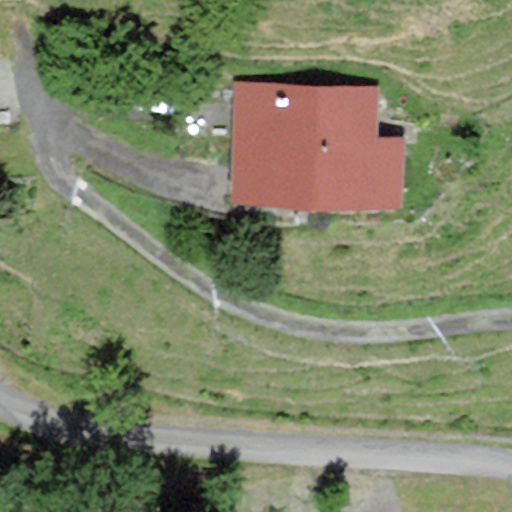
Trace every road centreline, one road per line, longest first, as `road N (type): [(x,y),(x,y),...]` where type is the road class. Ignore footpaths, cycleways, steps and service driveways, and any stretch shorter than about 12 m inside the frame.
road 1 (track): [(511,321),(325,333),(233,305),(102,216),(55,175),(41,145),(48,125),(63,128),(102,160),(154,183),(211,193)]
road 2 (residential): [(511,472),(80,429),(0,400)]
